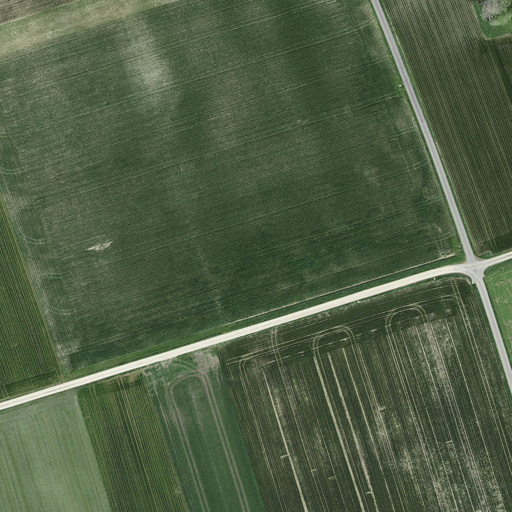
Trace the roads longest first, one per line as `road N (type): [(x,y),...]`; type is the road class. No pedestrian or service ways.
road 1 (track): [(511,253),(0,405)]
road 2 (track): [(511,387),(374,0)]
